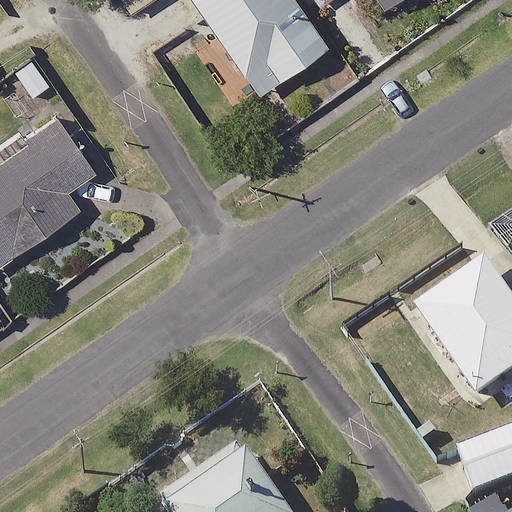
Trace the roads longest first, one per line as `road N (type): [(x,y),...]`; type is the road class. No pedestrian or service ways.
road 1 (residential): [(51,0),(246,283)]
road 2 (residential): [(511,96),(246,283)]
road 3 (residential): [(246,283),(0,451)]
road 4 (residential): [(246,283),(409,511)]
